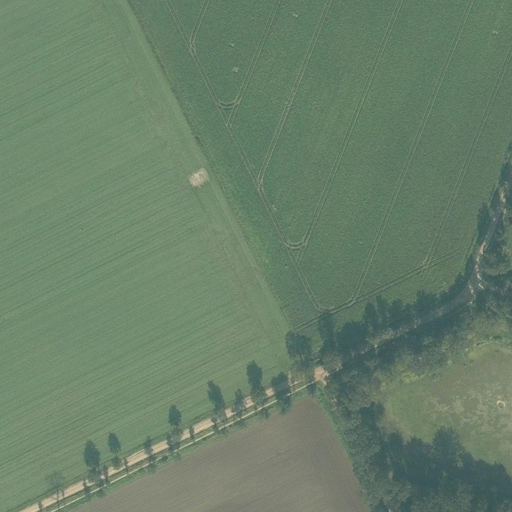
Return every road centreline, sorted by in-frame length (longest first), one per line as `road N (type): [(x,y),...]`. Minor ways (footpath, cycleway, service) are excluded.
road 1 (track): [(321,371),(37,511)]
road 2 (track): [(473,280),(460,299),(321,371)]
road 3 (track): [(389,511),(321,371)]
